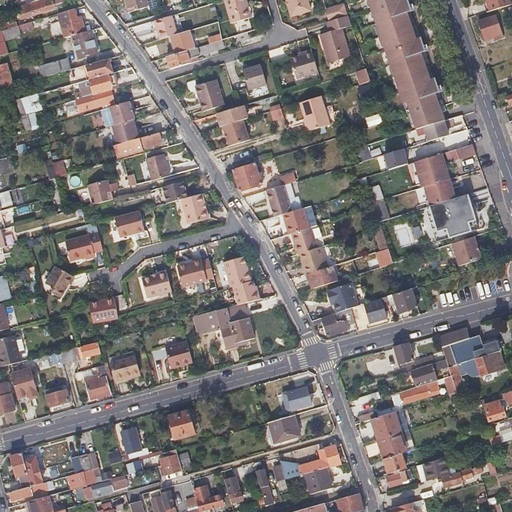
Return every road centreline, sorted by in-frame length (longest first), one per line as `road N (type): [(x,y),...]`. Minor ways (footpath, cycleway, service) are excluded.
road 1 (residential): [(318,354),(195,141),(91,0)]
road 2 (residential): [(318,354),(0,443)]
road 3 (residential): [(106,499),(348,433)]
road 4 (residential): [(511,300),(318,354)]
road 5 (tertiary): [(511,178),(448,0)]
road 6 (unknown): [(207,161),(343,126)]
